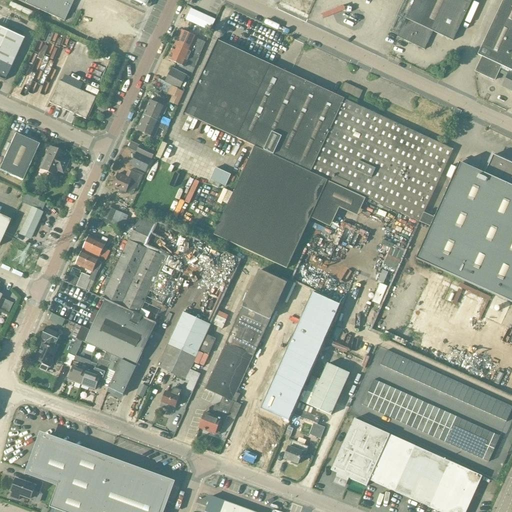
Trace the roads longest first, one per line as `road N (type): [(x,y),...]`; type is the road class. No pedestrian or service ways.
road 1 (unclassified): [(511,125),(242,0)]
road 2 (unclassified): [(203,461),(10,386)]
road 3 (unclassified): [(106,150),(175,0)]
road 4 (unknown): [(178,451),(239,301)]
road 5 (unclassified): [(42,290),(106,150)]
road 6 (unclassified): [(345,511),(203,461)]
